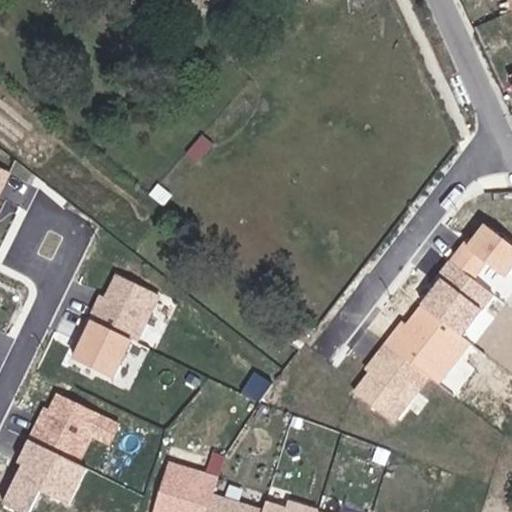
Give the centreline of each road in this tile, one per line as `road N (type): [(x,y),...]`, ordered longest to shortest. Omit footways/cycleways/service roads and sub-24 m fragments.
road 1 (residential): [(329,354),(470,175),(511,156)]
road 2 (residential): [(65,286),(89,233),(82,220),(55,214),(43,223),(37,252),(47,265)]
road 3 (residential): [(0,422),(65,286)]
road 4 (residential): [(511,132),(453,0)]
